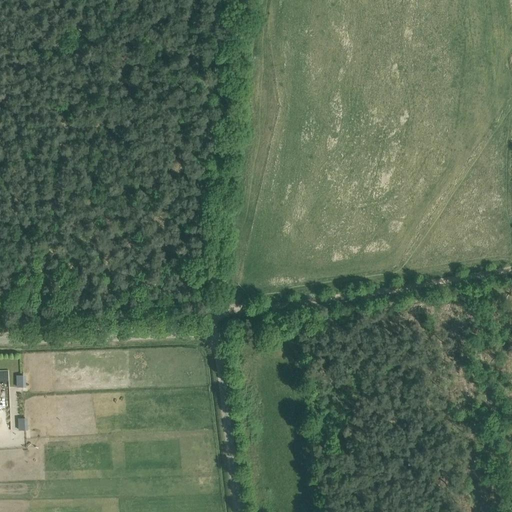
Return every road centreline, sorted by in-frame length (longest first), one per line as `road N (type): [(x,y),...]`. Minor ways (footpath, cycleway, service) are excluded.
road 1 (unclassified): [(237,511),(210,337),(0,339)]
road 2 (track): [(242,0),(212,319)]
road 3 (track): [(212,319),(463,273)]
